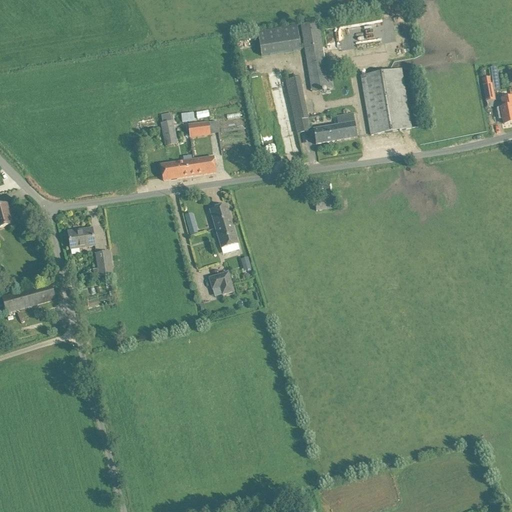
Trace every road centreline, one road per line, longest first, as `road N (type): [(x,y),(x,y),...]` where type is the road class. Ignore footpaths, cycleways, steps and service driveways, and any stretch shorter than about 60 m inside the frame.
road 1 (unclassified): [(48,208),(511,135)]
road 2 (unclassified): [(123,511),(77,333)]
road 3 (unclassified): [(77,333),(48,208)]
